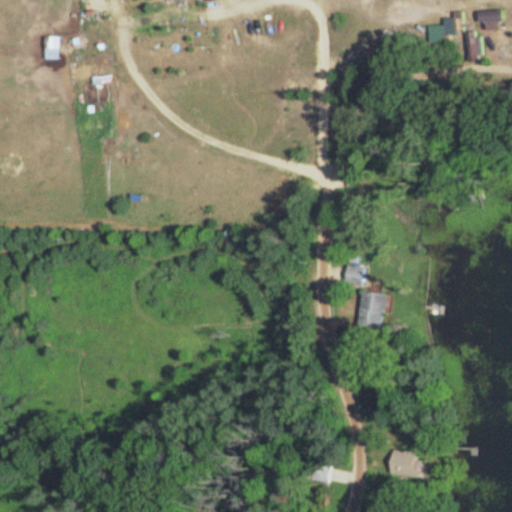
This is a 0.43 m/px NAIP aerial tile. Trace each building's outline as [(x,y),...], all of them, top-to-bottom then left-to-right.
[(506,11),(482,11),(482,22),(506,22),(506,11)] [(469,59),(483,59),(483,39),(469,39),(469,59)] [(368,266),(339,266),(339,287),(368,287),(368,266)] [(392,296),(367,292),(361,327),(387,331),(392,296)] [(427,456),(400,451),(395,477),(423,482),(427,456)]
